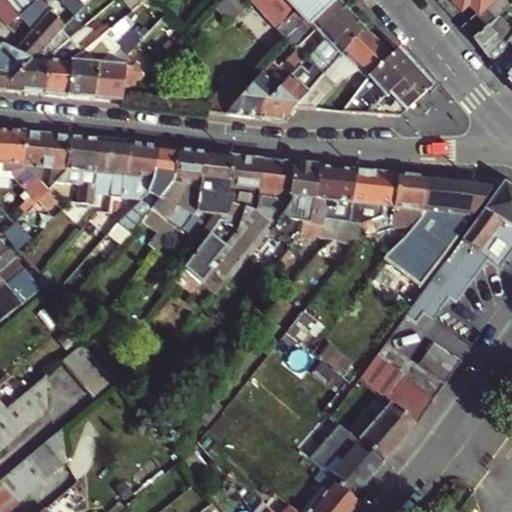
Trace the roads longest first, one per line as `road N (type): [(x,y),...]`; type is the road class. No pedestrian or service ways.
road 1 (residential): [(511,164),(0,114)]
road 2 (residential): [(383,511),(511,347)]
road 3 (residential): [(395,0),(511,135)]
